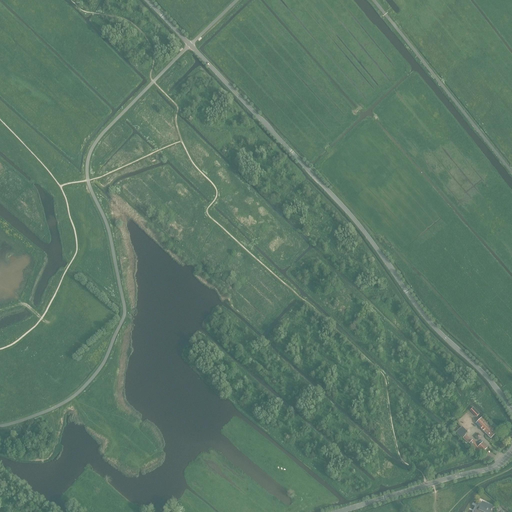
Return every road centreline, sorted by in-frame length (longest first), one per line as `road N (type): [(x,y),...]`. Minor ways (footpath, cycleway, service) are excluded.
road 1 (tertiary): [(511,411),(429,322),(347,211),(148,0)]
road 2 (unknown): [(186,39),(93,139),(83,162),(128,318),(78,388),(0,422)]
road 3 (unclassified): [(511,172),(373,0)]
road 4 (tertiary): [(339,511),(486,470),(511,450)]
